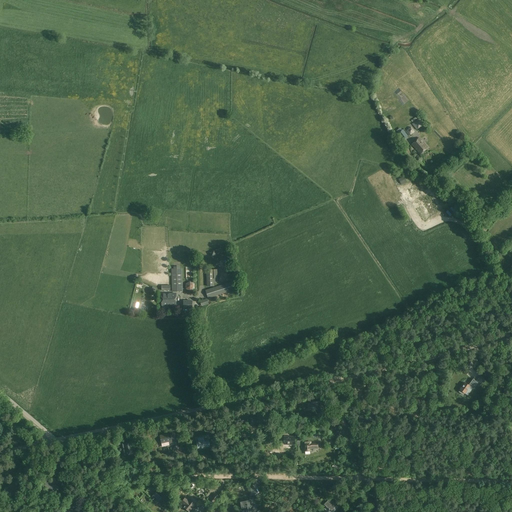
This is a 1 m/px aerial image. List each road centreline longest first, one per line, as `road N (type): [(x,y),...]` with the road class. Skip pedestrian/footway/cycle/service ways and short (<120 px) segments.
road 1 (unclassified): [(511,480),(91,473)]
road 2 (track): [(211,406),(511,335)]
road 3 (unclassified): [(54,439),(211,406)]
road 4 (unclassified): [(511,323),(481,243),(486,223),(511,194)]
road 5 (track): [(370,511),(330,380)]
